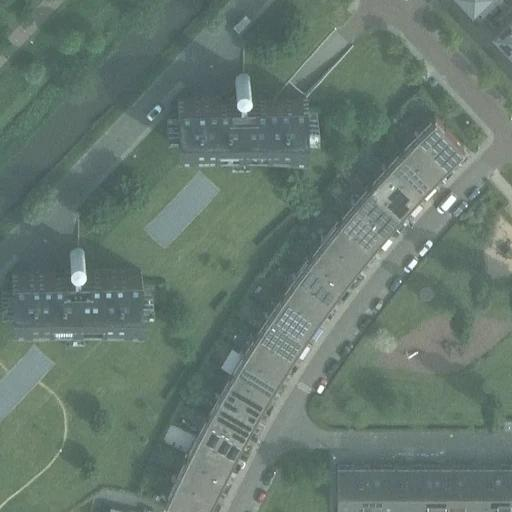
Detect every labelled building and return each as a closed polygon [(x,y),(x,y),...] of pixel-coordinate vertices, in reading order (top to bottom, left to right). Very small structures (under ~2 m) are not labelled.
[(466,0),(472,5),(475,2),(482,10),(492,0),(466,0)] [(511,13),(494,29),(511,47),(511,46),(511,13)] [(246,86),(247,86),(248,84),(249,83),(249,82),(249,81),(249,79),(249,78),(249,77),(248,76),(247,75),(246,74),(244,73),(242,72),(240,73),(239,73),(237,74),(236,75),(235,77),(234,78),(234,80),(234,81),(235,83),(235,84),(236,85),(237,86),(238,87),(241,88),(243,88),(245,87),(246,86)] [(12,321),(28,321),(0,350),(0,452),(53,397),(55,394),(125,321),(141,321),(141,304),(291,147),(306,147),(306,97),(305,97),(272,97),(248,97),(245,97),(194,97),(177,96),(177,111),(177,147),(193,147),(92,254),(80,270),(29,270),(12,270),(12,283),(12,321)] [(430,118),(426,122),(417,131),(447,161),(453,155),(448,150),(457,141),(460,144),(462,142),(434,114),(430,118)] [(417,131),(409,139),(400,148),(431,177),(437,171),(447,161),(417,131)] [(400,148),(393,156),(384,165),(416,194),(431,177),(400,148)] [(384,165),(377,173),(369,182),(400,211),(416,194),(384,165)] [(385,228),(392,220),(400,211),(369,182),(353,200),(385,228)] [(371,245),(378,237),(385,228),(353,200),(338,218),(371,245)] [(338,218),(331,227),(323,236),(357,263),(371,245),(338,218)] [(319,224),(316,228),(322,234),(325,230),(319,224)] [(323,236),(319,242),(311,252),(309,255),(343,280),(357,263),(323,236)] [(78,261),(80,261),(81,260),(82,258),(83,258),(83,257),(84,256),(84,255),(84,253),(84,251),(83,250),(82,248),(80,247),(78,246),(76,246),(75,246),(74,247),(72,247),(71,248),(70,249),(70,250),(69,251),(69,252),(69,253),(69,255),(69,256),(70,257),(70,258),(71,259),(72,260),(73,261),(75,261),(77,261),(78,261)] [(309,255),(302,263),(295,274),(329,299),(343,280),(309,255)] [(295,274),(289,282),(281,293),(316,317),(322,309),(329,299),(295,274)] [(281,293),(275,302),(268,312),(303,336),(316,317),(281,293)] [(268,312),(262,321),(255,332),(291,355),(303,336),(268,312)] [(255,332),(249,341),(243,352),(279,374),(291,355),(255,332)] [(243,352),(237,361),(230,372),(267,393),(279,374),(243,352)] [(230,372),(225,381),(219,392),(256,413),(264,398),(267,393),(230,372)] [(219,392),(213,401),(207,412),(244,433),(249,424),(256,413),(219,392)] [(207,412),(202,422),(196,433),(234,453),(244,433),(207,412)] [(196,433),(191,443),(186,454),(224,473),(234,453),(196,433)] [(186,454),(181,464),(175,475),(214,493),(224,473),(186,454)] [(359,465),(336,465),(336,511),(359,511),(359,465)] [(381,465),(359,465),(359,511),(382,511),(382,506),(381,506),(381,465)] [(402,465),(381,465),(381,506),(382,506),(402,506),(402,465)] [(424,465),(402,465),(402,506),(424,506),(424,465)] [(446,465),(424,465),(424,506),(446,506),(446,465)] [(467,465),(446,465),(446,506),(467,506),(467,465)] [(489,465),(467,465),(467,506),(489,506),(489,465)] [(511,465),(489,465),(489,506),(511,506),(511,465)] [(175,475),(172,482),(165,499),(194,511),(205,511),(209,504),(214,493),(175,475)]
